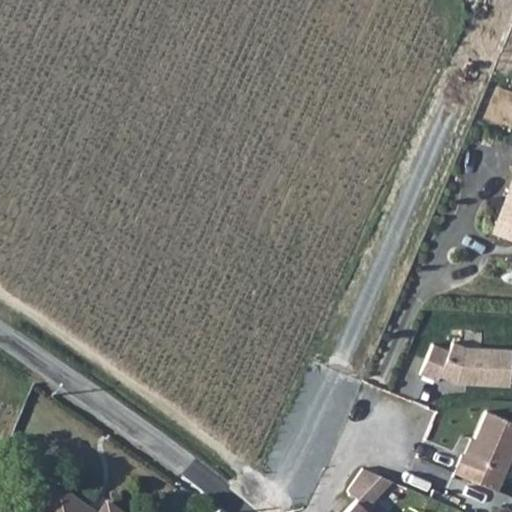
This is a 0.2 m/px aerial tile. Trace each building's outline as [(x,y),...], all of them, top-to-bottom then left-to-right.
[(511,197),(498,232),(511,237),(511,197)] [(455,338),(451,347),(435,340),(422,371),(440,378),(442,372),(459,380),(463,376),(469,376),(469,380),(511,383),(511,376),(511,345),(468,343),(455,338)] [(511,460),(511,416),(490,407),(470,454),(465,452),(458,470),(500,488),(511,460)] [(347,491),(356,500),(344,511),(366,511),(393,483),(365,470),(347,491)] [(119,511),(111,506),(106,511),(91,511),(61,491),(47,511),(119,511)]
